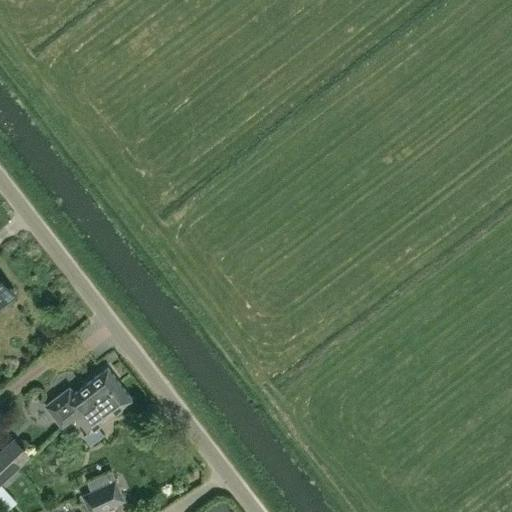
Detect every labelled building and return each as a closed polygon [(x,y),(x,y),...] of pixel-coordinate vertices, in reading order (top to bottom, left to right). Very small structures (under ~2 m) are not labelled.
[(0,301),(0,296),(9,290),(0,278),(0,301)] [(76,416),(120,383),(108,367),(67,398),(63,392),(46,405),(62,426),(76,416)] [(132,399),(120,383),(76,416),(88,432),(89,431),(98,425),(132,399)] [(13,437),(0,449),(0,484),(31,457),(13,437)] [(82,495),(90,511),(97,511),(125,499),(115,479),(82,495)]
